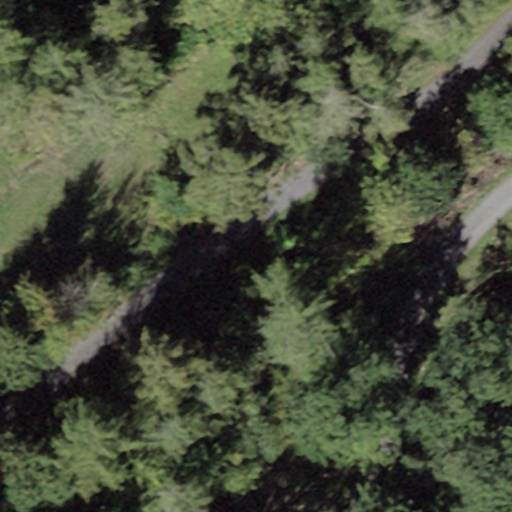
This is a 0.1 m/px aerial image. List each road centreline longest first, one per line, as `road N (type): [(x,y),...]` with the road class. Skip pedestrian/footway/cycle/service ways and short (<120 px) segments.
road 1 (unclassified): [(502,0),(24,430),(0,436)]
road 2 (unclassified): [(308,511),(436,250),(511,173)]
